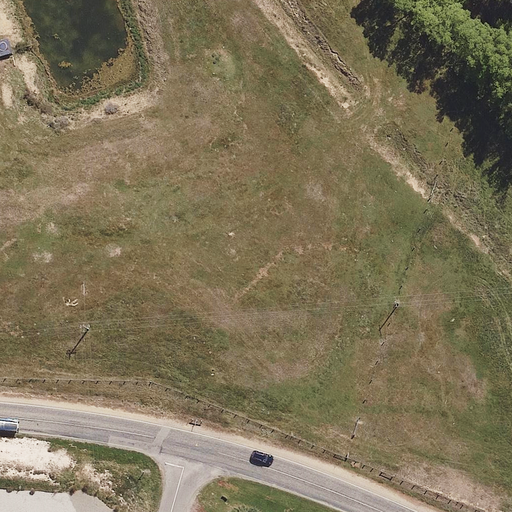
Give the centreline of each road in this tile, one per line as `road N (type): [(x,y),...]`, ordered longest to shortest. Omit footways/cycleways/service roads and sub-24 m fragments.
road 1 (tertiary): [(381,511),(191,445)]
road 2 (tertiary): [(191,445),(0,416)]
